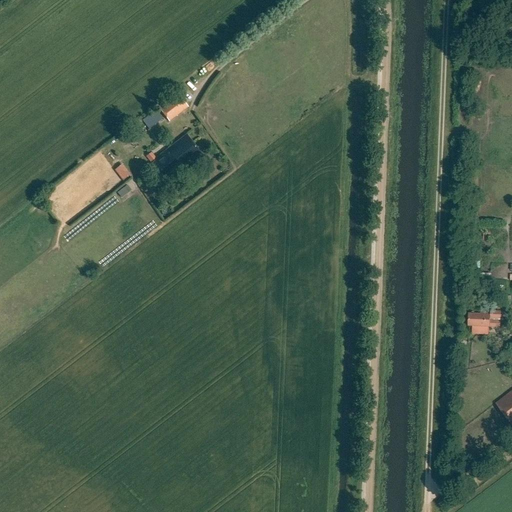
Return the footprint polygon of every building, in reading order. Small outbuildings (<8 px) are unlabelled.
[(160,110),(168,121),(186,108),(178,97),(160,110)] [(157,111),(144,120),(150,128),(162,119),(157,111)] [(157,160),(152,164),(167,183),(202,156),(186,135),(156,158),(157,160)] [(145,157),(150,163),(155,159),(151,153),(145,157)] [(131,174),(123,164),(115,170),(124,180),(131,174)] [(132,190),(128,185),(118,193),(122,198),(132,190)] [(481,283),(491,283),(492,273),(481,273),(481,283)] [(480,315),(469,315),(468,326),(499,328),(500,318),(505,318),(505,313),(490,312),(490,314),(480,313),(480,315)] [(511,391),(495,404),(511,425),(511,391)]
